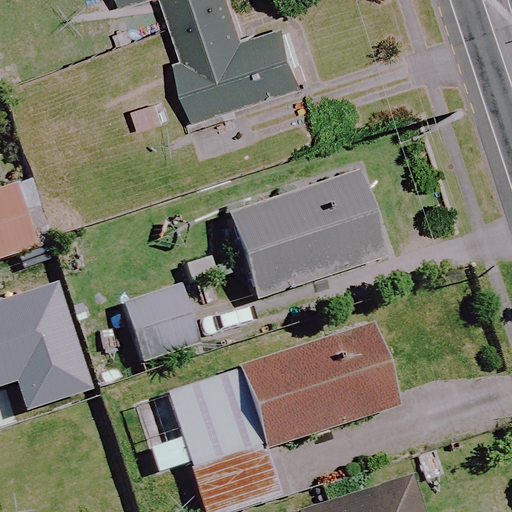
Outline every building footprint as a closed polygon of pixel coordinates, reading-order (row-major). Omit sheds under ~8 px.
[(249,39),(237,0),(122,0),(125,11),(161,0),(166,0),(184,61),(178,63),(197,126),(306,93),(287,28),(249,39)] [(144,81),(119,94),(141,137),(166,124),(144,81)] [(379,264),(352,181),(223,222),(250,306),(379,264)] [(0,262),(32,251),(12,189),(0,193),(0,262)] [(196,349),(178,289),(116,309),(135,368),(196,349)] [(260,456),(394,411),(365,328),(231,373),(128,409),(152,479),(182,469),(196,511),(241,511),(275,501),(260,456)] [(0,430),(52,415),(33,356),(0,366),(0,430)] [(413,511),(404,481),(305,511),(413,511)]
